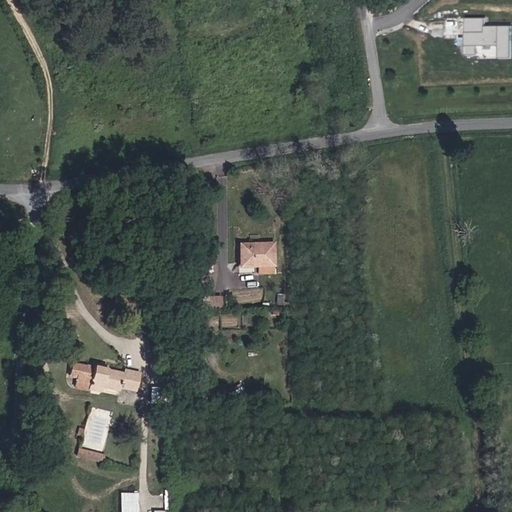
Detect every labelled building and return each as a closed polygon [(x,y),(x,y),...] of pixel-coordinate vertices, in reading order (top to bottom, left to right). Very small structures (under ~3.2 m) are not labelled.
[(484,18),(465,17),(464,55),(510,56),(511,25),(484,24),(484,18)] [(273,243),(239,243),(240,265),(274,264),(273,243)] [(221,307),(221,295),(202,295),(201,307),(221,307)] [(89,382),(89,385),(101,386),(118,389),(119,387),(133,389),(137,369),(123,366),(123,368),(93,362),(93,365),(71,360),(69,372),(77,374),(77,377),(82,378),(82,381),(89,382)] [(101,386),(89,385),(88,392),(100,393),(101,386)] [(78,447),(76,456),(99,460),(101,452),(78,447)] [(169,511),(153,511),(152,511),(136,511),(137,495),(121,495),(121,511),(169,511)]
